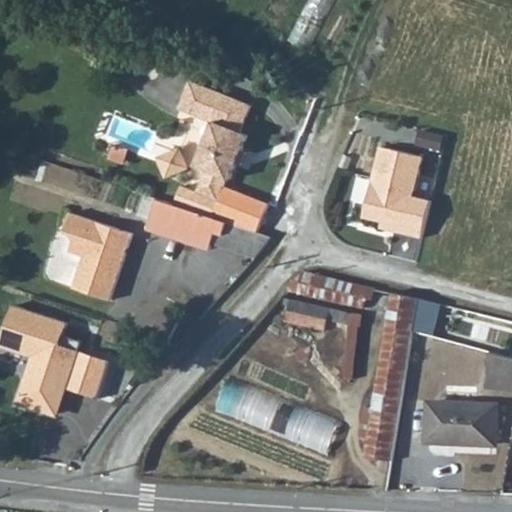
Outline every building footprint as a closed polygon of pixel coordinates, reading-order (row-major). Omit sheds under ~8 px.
[(311,0),(307,8),(326,18),(335,0),(311,0)] [(193,83),(182,112),(215,124),(199,168),(208,171),(199,194),(221,202),(230,179),(233,180),(239,166),(244,153),(250,136),(243,133),(253,106),(193,83)] [(424,159),(381,149),(365,220),(395,227),(394,234),(423,241),(432,203),(415,199),(424,159)] [(181,150),(157,159),(166,180),(189,170),(181,150)] [(249,155),(244,153),(239,166),(244,168),(249,155)] [(224,240),(230,225),(159,201),(148,233),(210,255),(216,237),(224,240)] [(135,235),(74,213),(67,233),(73,235),(76,241),(72,252),(87,257),(76,288),(112,301),(128,254),(124,253),(126,248),(130,250),(135,235)] [(262,253),(272,239),(230,225),(224,240),(262,253)] [(393,295),(296,273),(289,294),(365,312),(366,301),(390,307),(391,307),(393,295)] [(364,458),(393,463),(413,333),(418,301),(393,295),(391,307),(390,307),(364,458)] [(442,308),(418,301),(413,333),(434,339),(442,308)] [(325,333),(327,323),(330,312),(292,303),(287,324),(325,333)] [(59,415),(67,389),(100,400),(112,361),(81,352),(84,342),(64,336),(68,324),(16,308),(1,349),(36,360),(26,391),(23,391),(19,405),(40,412),(40,409),(59,415)] [(330,312),(327,323),(349,328),(344,377),(354,377),(359,330),(361,330),(361,319),(330,312)] [(511,359),(490,353),(487,375),(511,379),(511,359)] [(484,390),(511,393),(511,379),(487,375),(484,390)] [(220,410),(273,423),(281,391),(229,378),(220,410)] [(498,449),(499,406),(427,403),(426,447),(498,449)] [(331,451),(342,417),(314,408),(303,441),(331,451)]
